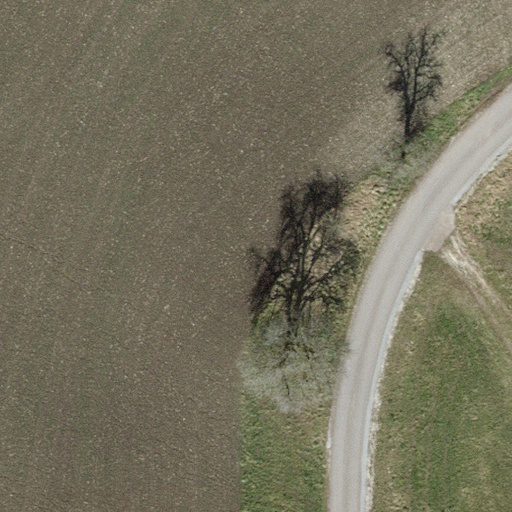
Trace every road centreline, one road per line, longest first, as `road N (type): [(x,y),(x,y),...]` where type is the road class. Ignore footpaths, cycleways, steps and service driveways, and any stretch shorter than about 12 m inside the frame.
road 1 (unclassified): [(511,114),(425,207),(392,267),(366,337),(348,511)]
road 2 (track): [(511,325),(482,271),(425,207)]
